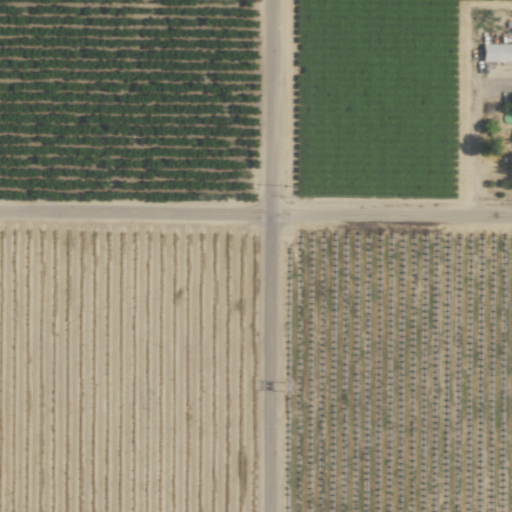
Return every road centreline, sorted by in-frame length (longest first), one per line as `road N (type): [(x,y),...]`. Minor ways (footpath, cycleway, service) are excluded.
road 1 (residential): [(0,214),(511,223)]
road 2 (residential): [(269,0),(269,511)]
